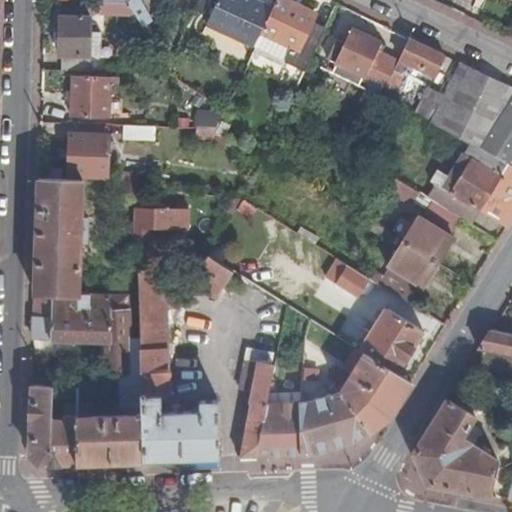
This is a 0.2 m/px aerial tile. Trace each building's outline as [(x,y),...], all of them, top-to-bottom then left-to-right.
[(138,17),(144,28),(151,23),(137,0),(133,0),(131,5),(138,17)] [(220,0),(208,26),(257,50),(276,10),(256,1),(254,4),(246,1),(246,0),(220,0)] [(298,85),(326,28),(312,22),(315,14),(286,0),(281,0),(276,10),(257,50),(251,62),(281,77),(284,72),(289,74),(287,80),(298,85)] [(102,14),(138,17),(131,5),(102,3),(102,14)] [(89,54),(89,31),(90,17),(61,15),(60,55),(62,56),(62,71),(88,72),(89,54)] [(101,32),(89,31),(89,54),(100,54),(101,32)] [(360,104),(376,112),(384,95),(397,70),(380,62),(384,53),(379,51),(382,44),(355,31),(348,45),(338,65),(338,66),(372,82),(360,104)] [(384,95),(392,100),(411,63),(437,76),(447,56),(412,39),(397,70),(384,95)] [(330,60),(338,65),(348,45),(340,41),(330,60)] [(473,143),(480,147),(511,163),(511,86),(461,63),(446,95),(430,86),(416,113),(473,143)] [(108,118),(108,87),(118,87),(118,80),(71,78),(70,116),(108,118)] [(195,128),(210,128),(210,118),(195,117),(195,128)] [(154,126),(123,125),(122,139),(153,140),(154,126)] [(210,128),(195,128),(195,137),(213,138),(215,134),(218,128),(210,128)] [(69,135),(68,174),(106,176),(107,137),(69,135)] [(473,143),(463,159),(470,163),(480,147),(473,143)] [(435,182),(480,210),(486,201),(511,217),(511,163),(480,147),(470,163),(463,159),(452,177),(438,170),(432,180),(435,182)] [(118,172),(116,185),(143,188),(144,176),(118,172)] [(38,178),(34,295),(79,296),(80,260),(81,220),(83,181),(38,178)] [(420,215),(404,241),(438,262),(454,237),(451,235),(461,218),(426,197),(395,178),(389,188),(427,213),(424,217),(420,215)] [(471,224),(480,210),(435,182),(426,197),(461,218),(471,224)] [(188,232),(188,212),(136,210),(135,244),(151,245),(151,231),(188,232)] [(81,220),(80,260),(88,260),(90,221),(81,220)] [(389,265),(422,287),(438,262),(404,241),(389,265)] [(210,256),(192,286),(218,299),(233,270),(210,256)] [(423,287),(422,287),(389,265),(381,261),(370,278),(412,304),(423,287)] [(369,278),(350,266),(340,282),(359,295),(369,278)] [(170,401),(171,277),(141,269),(142,341),(142,461),(179,460),(219,458),(217,400),(201,400),(201,409),(161,410),(161,401),(170,401)] [(76,464),(142,461),(142,341),(132,341),(132,297),(79,296),(34,295),(32,339),(102,340),(101,372),(107,372),(107,377),(117,377),(116,406),(121,406),(121,411),(88,411),(87,382),(72,383),(73,399),(76,464)] [(362,350),(399,373),(424,331),(386,308),(361,350),(362,350)] [(310,318),(305,334),(332,352),(340,337),(310,318)] [(511,333),(490,328),(478,347),(511,353),(511,333)] [(348,374),(304,344),(301,388),(313,389),(315,366),(342,384),(348,374)] [(300,401),(300,455),(308,454),(351,442),(363,433),(389,413),(410,380),(399,373),(362,350),(348,374),(342,384),(339,390),(302,401),(300,401)] [(252,388),(240,457),(253,456),(265,401),(267,393),(273,366),(273,365),(245,358),(239,386),(252,388)] [(273,366),(267,393),(276,396),(282,368),(273,366)] [(37,384),(31,384),(29,455),(40,465),(76,464),(73,399),(63,399),(63,411),(57,411),(57,416),(51,417),(49,384),(37,384)] [(474,415),(446,397),(413,450),(428,484),(488,495),(497,457),(474,442),(481,430),(469,423),(474,415)] [(279,455),(300,455),(300,401),(265,401),(253,456),(279,455)]
